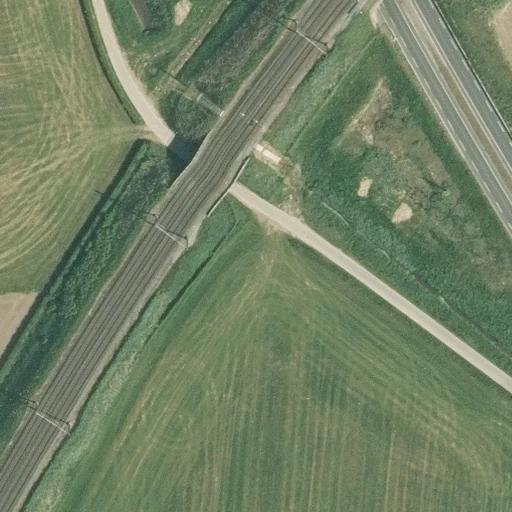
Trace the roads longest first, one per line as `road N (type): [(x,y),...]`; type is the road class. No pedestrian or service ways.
road 1 (track): [(511,388),(189,157),(129,89),(96,0)]
road 2 (primary): [(388,0),(511,211)]
road 3 (primary): [(511,155),(422,0)]
